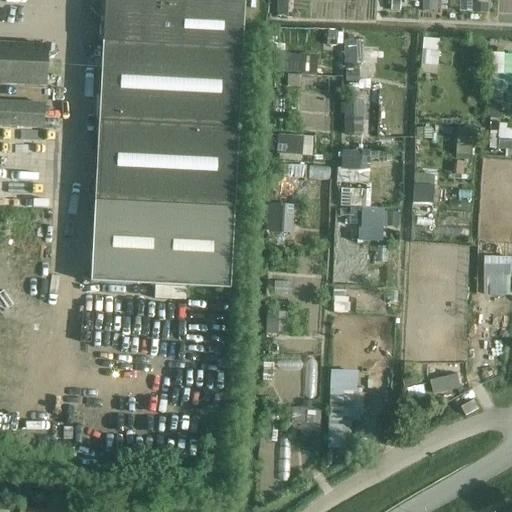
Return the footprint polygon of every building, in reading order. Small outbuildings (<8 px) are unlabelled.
[(101,43),(97,124),(89,283),(228,290),(237,131),(241,50),(243,3),(194,0),(98,0),(89,8),(102,22),(101,43)] [(365,35),(363,47),(390,49),(390,50),(391,51),(388,80),(400,82),(404,52),(403,51),(404,43),(400,43),(401,39),(392,38),(392,37),(365,35)] [(419,51),(418,67),(429,67),(430,52),(433,52),(434,38),(420,37),(419,51)] [(0,45),(0,86),(43,88),(45,47),(0,45)] [(353,48),(343,48),(343,67),(344,67),(345,83),(359,83),(358,66),(353,66),(353,48)] [(371,64),(370,79),(387,80),(388,65),(371,64)] [(331,79),(290,78),(289,90),(331,91),(331,79)] [(0,127),(41,129),(43,105),(0,103),(0,127)] [(0,146),(39,148),(40,134),(0,131),(0,146)] [(310,140),(273,139),(273,158),(310,158),(310,140)] [(266,196),(265,230),(284,231),(287,165),(274,165),(273,196),(266,196)] [(434,176),(413,175),(411,207),(432,208),(434,176)] [(399,213),(376,213),(376,228),(398,228),(399,213)] [(386,250),(375,250),(376,265),(387,265),(386,250)] [(275,313),(265,313),(264,337),(285,338),(286,306),(275,306),(275,313)] [(329,393),(327,440),(343,440),(350,441),(352,400),(353,400),(354,392),(343,391),(342,393),(329,393)] [(478,410),(474,402),(461,409),(466,417),(478,410)] [(305,412),(305,426),(319,426),(319,412),(305,412)] [(343,440),(327,440),(326,452),(343,451),(343,440)]
